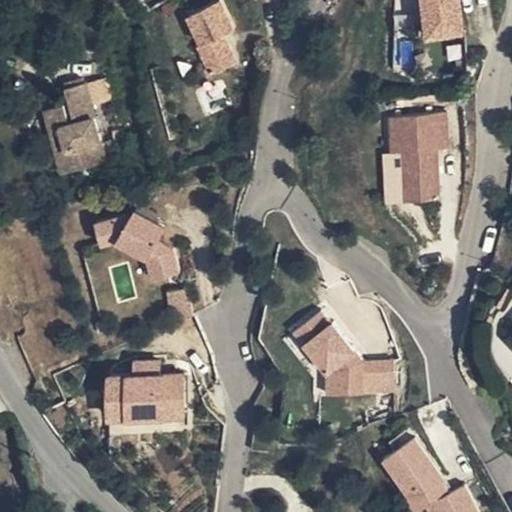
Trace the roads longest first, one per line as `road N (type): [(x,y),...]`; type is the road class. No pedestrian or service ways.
road 1 (residential): [(232,511),(240,404),(232,323),(253,204),(266,187),(286,193),(329,244),(441,331),(490,175),(511,30)]
road 2 (residential): [(113,511),(45,449),(0,375)]
